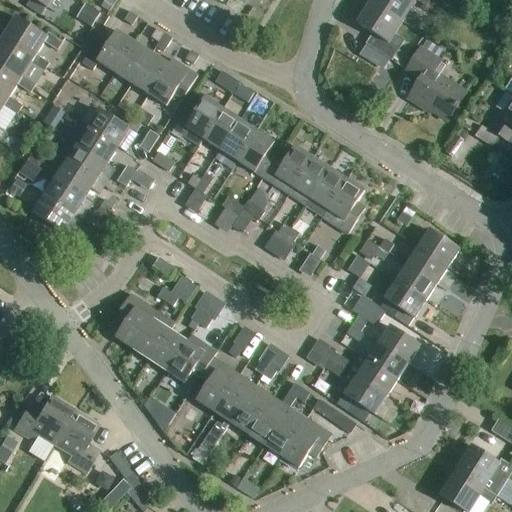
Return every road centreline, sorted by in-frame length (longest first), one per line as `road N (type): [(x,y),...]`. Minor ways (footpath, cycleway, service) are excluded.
road 1 (residential): [(294,503),(422,442),(511,233)]
road 2 (residential): [(145,235),(162,207),(325,302),(298,346),(244,315),(235,301)]
road 3 (residential): [(511,233),(307,104),(299,78),(322,0)]
road 4 (residential): [(64,328),(200,511)]
road 5 (residential): [(64,328),(117,278),(145,235)]
